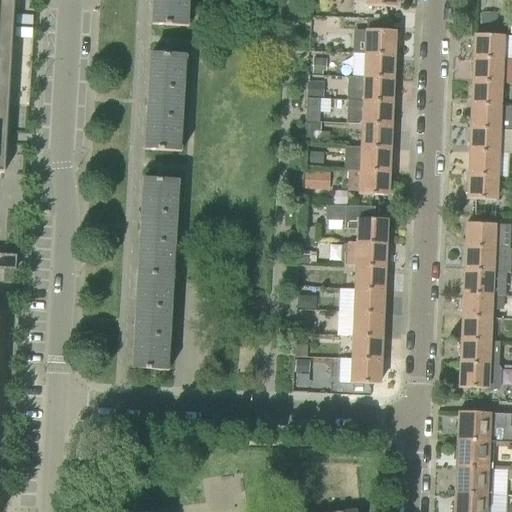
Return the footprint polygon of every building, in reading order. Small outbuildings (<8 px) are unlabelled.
[(9,74),(12,31),(13,0),(0,0),(0,173),(4,174),(9,74)] [(153,0),(152,26),(182,27),(183,0),(153,0)] [(367,0),(367,7),(395,8),(395,0),(367,0)] [(496,33),(497,14),(482,13),(481,32),(496,33)] [(364,55),(393,56),(394,32),(365,31),(354,31),(353,55),(364,55)] [(501,37),(474,36),(473,59),(500,61),(501,37)] [(150,55),(145,151),(174,152),(176,121),(179,122),(181,89),(177,89),(179,57),(150,55)] [(393,56),(364,55),(364,72),(364,79),(392,80),(393,56)] [(326,72),(326,59),(313,59),(312,75),(322,76),(323,72),(326,72)] [(499,84),(500,61),(473,59),(472,83),(499,84)] [(392,80),(364,79),(352,78),(347,78),(346,101),(347,101),(391,103),(392,80)] [(498,108),(499,84),(472,83),(471,106),(498,108)] [(308,85),(307,99),(319,100),(320,85),(308,85)] [(324,100),(319,100),(307,99),(306,114),(324,115),(324,100)] [(346,125),(362,125),(390,126),(391,103),(347,101),(347,113),(346,125)] [(511,108),(498,108),(471,106),(470,130),(497,131),(511,132),(511,125),(511,108)] [(362,125),(361,134),(361,148),(389,150),(390,126),(362,125)] [(496,154),(497,131),(470,130),(469,153),(496,154)] [(361,148),(345,148),(344,154),(344,171),(351,172),(351,171),(388,173),(389,150),(361,148)] [(308,152),(308,165),(323,165),(324,153),(308,152)] [(496,154),(469,153),(468,177),(498,178),(507,179),(508,155),(496,154)] [(351,175),(359,175),(359,196),(375,196),(387,197),(388,173),(351,171),(351,172),(351,175)] [(304,190),(318,191),(320,173),(305,172),(304,190)] [(467,200),(495,202),(497,202),(498,178),(468,177),(467,200)] [(172,182),(143,181),(137,275),(167,277),(169,247),(171,247),(173,214),(170,214),(172,182)] [(386,221),(374,220),(374,209),(345,208),(344,231),(358,231),(357,244),(385,245),(386,221)] [(466,224),(465,248),(493,249),(494,226),(466,224)] [(357,244),(347,244),(341,247),(340,261),(346,266),(356,267),(384,268),(385,245),(357,244)] [(464,271),(492,273),(502,273),(503,250),(493,249),(465,248),(464,271)] [(299,252),(299,253),(298,263),(310,263),(311,252),(299,252)] [(384,268),(356,267),(355,290),(383,292),(384,268)] [(491,296),(492,273),(464,271),(463,295),(491,296)] [(319,273),(298,272),(298,285),(319,286),(319,273)] [(137,275),(132,370),(162,371),(163,341),(166,342),(168,308),(165,308),(167,277),(137,275)] [(383,292),(355,290),(354,314),(382,315),(383,292)] [(490,320),(491,296),(463,295),(462,318),(490,320)] [(297,310),(314,311),(315,303),(308,297),(298,297),(297,310)] [(381,338),(382,315),(354,314),(353,337),(381,338)] [(489,343),(490,320),(462,318),(461,342),(489,343)] [(296,323),(296,334),(314,335),(314,324),(296,323)] [(353,337),(352,360),(380,361),(381,338),(353,337)] [(460,365),(499,367),(498,366),(499,343),(489,343),(461,342),(460,365)] [(307,347),(295,347),(294,357),(306,357),(307,347)] [(308,360),(302,359),(294,359),(294,368),(307,369),(308,360)] [(351,384),(379,385),(380,361),(352,360),(351,384)] [(459,389),(487,390),(497,391),(500,387),(501,369),(499,367),(460,365),(459,389)] [(493,443),(493,442),(511,443),(511,429),(510,430),(510,415),(458,413),(456,442),(493,443)] [(455,469),(492,471),(493,443),(456,442),(455,469)] [(454,496),(491,497),(492,471),(455,469),(454,496)] [(490,509),(491,497),(454,496),(453,511),(485,511),(485,509),(490,509)]
